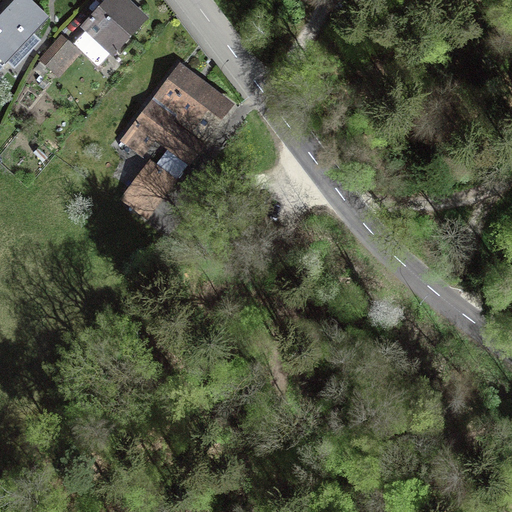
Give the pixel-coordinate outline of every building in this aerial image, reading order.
[(0,68),(49,17),(30,0),(2,0),(0,3),(0,68)] [(143,21),(120,0),(106,0),(82,27),(112,55),(143,21)] [(50,71),(71,49),(59,38),(39,61),(50,71)] [(177,69),(136,123),(137,124),(124,142),(142,156),(155,138),(188,163),(229,109),(177,69)] [(124,195),(149,214),(173,183),(148,163),(124,195)]
